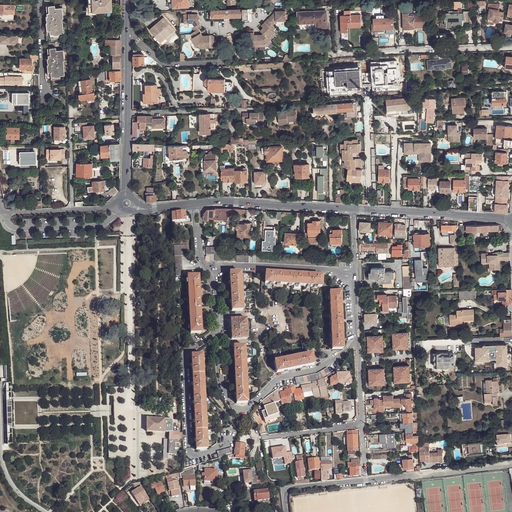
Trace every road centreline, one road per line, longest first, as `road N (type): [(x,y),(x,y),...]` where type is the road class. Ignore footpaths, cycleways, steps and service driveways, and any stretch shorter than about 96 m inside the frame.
road 1 (motorway): [(107,511),(65,446),(0,276)]
road 2 (residential): [(354,209),(219,201),(124,207)]
road 3 (residential): [(354,209),(361,426)]
road 4 (motorway): [(0,319),(53,451),(90,511)]
road 5 (residential): [(124,207),(127,0)]
road 6 (residential): [(511,220),(354,209)]
road 7 (unclassified): [(364,480),(511,464)]
road 8 (residential): [(3,212),(8,225),(26,228),(103,224),(124,207)]
road 9 (residential): [(124,207),(3,212)]
